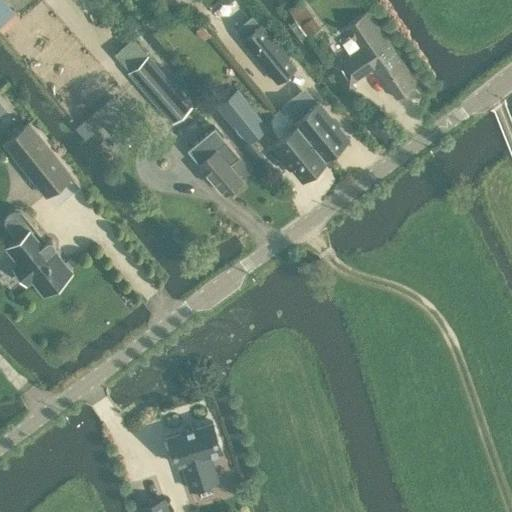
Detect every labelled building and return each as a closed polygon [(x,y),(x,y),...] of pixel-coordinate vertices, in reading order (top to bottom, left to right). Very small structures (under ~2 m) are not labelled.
[(308,37),(321,27),(302,0),(299,0),(288,9),(308,37)] [(352,82),(375,66),(396,98),(417,84),(367,10),(347,24),(362,46),(350,54),(346,49),(327,62),(347,92),(356,87),(352,82)] [(294,66),(260,24),(243,38),(277,80),(294,66)] [(192,105),(147,54),(134,38),(116,54),(129,69),(128,70),(172,122),(192,105)] [(281,105),(297,124),(323,156),(324,156),(333,148),(336,151),(346,143),(344,140),(347,137),(305,86),(281,105)] [(249,142),(268,127),(237,89),(218,104),(249,142)] [(114,92),(93,111),(119,140),(140,122),(114,92)] [(3,141),(46,195),(71,175),(28,121),(3,141)] [(326,158),(324,156),(323,156),(297,124),(274,143),(303,177),(305,175),(308,178),(318,170),(315,167),(326,158)] [(215,126),(187,150),(198,162),(224,193),(252,170),(218,130),(215,126)] [(51,248),(53,247),(53,246),(54,245),(54,244),(54,243),(54,242),(54,241),(54,240),(53,239),(52,238),(50,237),(49,237),(48,237),(47,238),(46,239),(45,239),(34,224),(33,225),(24,212),(22,211),(21,210),(19,209),(16,208),(13,208),(11,209),(9,210),(8,211),(6,213),(5,214),(5,215),(4,217),(4,219),(4,221),(4,223),(5,225),(6,226),(16,238),(6,246),(18,261),(13,265),(27,282),(32,278),(43,293),(71,270),(57,252),(56,253),(51,248)] [(211,422),(166,437),(175,465),(181,464),(190,490),(216,481),(207,455),(221,451),(211,422)] [(166,511),(162,499),(136,507),(137,511),(166,511)]
